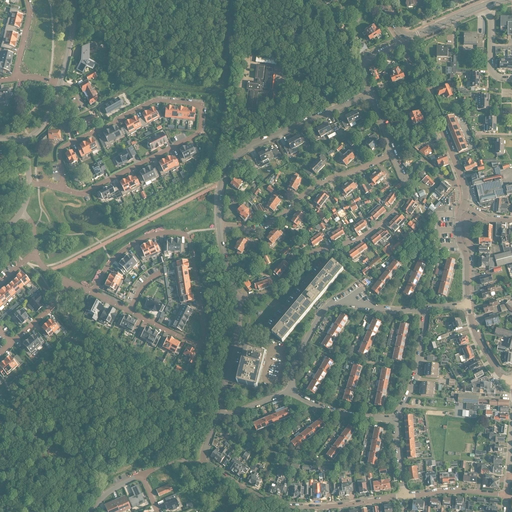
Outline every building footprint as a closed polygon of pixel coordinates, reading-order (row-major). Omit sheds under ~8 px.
[(418,6),(418,9),(424,9),(423,0),(405,0),(406,7),(418,6)] [(22,20),(23,17),(22,16),(22,15),(19,15),(20,11),(10,9),(9,13),(10,13),(9,19),(8,19),(20,22),(21,20),(22,20)] [(511,23),(511,17),(500,17),(500,32),(507,32),(507,36),(511,36),(511,23)] [(20,24),(20,22),(8,19),(6,25),(5,28),(15,31),(16,27),(19,28),(19,27),(20,28),(21,24),(20,24)] [(364,36),(366,35),(370,41),(376,37),(378,39),(381,37),(379,35),(380,34),(378,30),(377,31),(374,26),(365,32),(362,34),(364,36)] [(17,35),(14,34),(15,31),(5,28),(4,32),(3,38),(15,41),(16,39),(17,35)] [(464,44),(463,45),(477,45),(477,48),(482,48),(482,36),(477,35),(477,34),(464,34),(464,44)] [(11,47),(14,47),(14,46),(15,47),(16,43),(15,43),(15,41),(3,38),(2,44),(1,44),(0,48),(10,50),(11,47)] [(92,68),(95,64),(88,62),(88,50),(96,47),(94,43),(82,48),(81,62),(77,70),(82,73),(86,67),(92,69),(92,68)] [(356,49),(359,55),(367,49),(364,44),(356,49)] [(436,47),(436,58),(451,58),(451,47),(436,47)] [(0,51),(0,57),(1,58),(11,60),(12,55),(2,52),(0,51)] [(0,57),(0,63),(9,66),(10,63),(11,60),(1,58),(0,57)] [(256,57),(255,63),(276,65),(277,59),(256,57)] [(506,60),(506,61),(497,61),(496,70),(507,70),(507,69),(507,60),(506,60)] [(0,72),(2,73),(3,70),(8,72),(9,66),(0,63),(0,72)] [(271,90),(272,90),(274,67),(256,65),(255,79),(257,79),(257,83),(247,81),(246,89),(248,90),(246,107),(248,107),(248,111),(256,112),(258,93),(265,94),(264,102),(272,102),(273,94),(271,94),(271,90)] [(379,79),(373,66),(368,69),(373,82),(379,79)] [(393,83),(399,80),(400,82),(404,81),(403,79),(404,78),(402,74),(401,74),(399,69),(389,73),(388,71),(384,72),(387,80),(391,78),(393,83)] [(88,80),(92,78),(91,77),(91,76),(94,74),(93,72),(85,77),(88,80)] [(310,86),(311,84),(292,74),(290,77),(310,86)] [(86,81),(78,86),(82,93),(83,93),(85,92),(88,98),(87,99),(86,99),(90,105),(97,101),(94,96),(96,95),(94,91),(93,92),(86,81)] [(438,90),(438,91),(436,92),(438,96),(445,93),(447,98),(452,96),(447,86),(442,88),(443,88),(438,90)] [(0,98),(1,98),(2,102),(8,101),(8,98),(8,97),(9,96),(9,92),(7,92),(7,89),(3,89),(2,88),(0,88),(0,98)] [(475,99),(475,103),(477,103),(489,103),(489,95),(483,95),(483,96),(477,96),(477,99),(475,99)] [(117,100),(103,107),(107,114),(121,106),(117,100)] [(147,111),(153,122),(158,119),(159,120),(162,118),(159,111),(155,113),(153,108),(152,109),(152,108),(149,109),(149,110),(147,111)] [(153,122),(147,111),(141,114),(143,117),(140,118),(144,127),(148,125),(147,124),(153,122)] [(356,111),(351,114),(355,122),(356,125),(367,120),(363,112),(358,114),(356,111)] [(420,112),(409,116),(408,116),(412,126),(413,126),(419,124),(420,126),(424,124),(423,121),(421,117),(420,112)] [(349,125),(355,122),(351,114),(345,117),(347,120),(341,123),(345,129),(347,127),(347,125),(349,124),(349,125)] [(451,114),(444,116),(445,118),(444,119),(445,119),(444,119),(458,152),(458,153),(465,150),(467,149),(466,147),(467,146),(464,140),(463,140),(463,139),(464,138),(461,132),(460,132),(459,130),(461,129),(459,125),(456,118),(455,119),(454,116),(452,117),(451,116),(451,114)] [(86,126),(98,122),(96,116),(84,120),(86,126)] [(144,127),(140,118),(137,120),(136,117),(130,120),(135,130),(140,128),(141,129),(144,127)] [(400,123),(397,117),(390,120),(392,127),(400,123)] [(135,130),(130,120),(128,121),(127,120),(124,122),(125,123),(124,123),(125,126),(122,127),(127,136),(130,135),(130,134),(136,131),(135,130)] [(334,131),(337,130),(334,124),(329,127),(327,124),(322,127),(326,135),(327,137),(335,133),(334,131)] [(114,127),(108,130),(115,142),(114,141),(123,136),(120,131),(117,132),(114,127)] [(320,138),(326,135),(322,127),(316,129),(318,133),(313,135),(316,141),(319,140),(318,138),(320,137),(320,138)] [(48,140),(60,139),(59,130),(47,131),(48,140)] [(105,147),(115,142),(108,130),(109,131),(108,132),(107,131),(104,132),(104,133),(103,134),(104,137),(101,138),(102,140),(105,146),(105,147)] [(147,145),(147,146),(147,147),(148,148),(149,148),(150,148),(151,150),(155,148),(156,148),(160,146),(159,146),(166,142),(162,133),(158,135),(159,136),(147,142),(148,144),(147,145)] [(46,140),(48,140),(47,134),(45,134),(44,135),(43,134),(36,141),(41,146),(46,142),(46,140)] [(363,145),(361,147),(365,152),(369,148),(372,151),(376,146),(373,143),(377,140),(374,135),(369,138),(370,140),(365,144),(366,145),(364,146),(363,145)] [(300,139),(298,136),(293,139),(297,147),(303,144),(302,143),(304,142),(305,144),(308,143),(305,137),(300,139)] [(299,151),(297,147),(293,139),(287,142),(289,145),(284,148),(287,154),(290,152),(291,155),(299,151)] [(85,142),(91,153),(100,149),(96,141),(93,142),(91,140),(90,141),(90,140),(86,141),(87,142),(85,143),(85,142)] [(85,156),(91,153),(85,142),(79,145),(80,149),(77,150),(82,159),(85,157),(85,156)] [(190,145),(185,148),(189,157),(198,153),(195,148),(192,150),(190,145)] [(419,152),(425,156),(426,155),(425,153),(426,153),(427,153),(427,152),(430,150),(427,145),(419,152)] [(134,153),(131,147),(120,153),(121,156),(116,159),(120,166),(125,163),(124,161),(133,157),(132,154),(134,153)] [(191,159),(189,157),(185,148),(179,150),(182,155),(178,157),(182,164),(191,159)] [(263,151),(268,160),(269,162),(274,159),(274,158),(277,157),(278,159),(282,157),(279,152),(278,153),(276,149),(271,152),(269,149),(263,151)] [(349,151),(344,155),(350,162),(355,158),(352,155),(353,154),(352,153),(354,152),(352,150),(350,151),(350,150),(349,151)] [(262,163),(268,160),(263,151),(258,154),(259,157),(254,160),(258,166),(260,164),(260,163),(261,162),(262,163)] [(76,162),(75,160),(77,159),(74,153),(72,154),(71,152),(65,155),(67,158),(66,159),(68,162),(69,162),(70,165),(73,163),(73,164),(74,163),(76,162)] [(318,159),(313,164),(320,170),(325,166),(322,163),(326,159),(321,155),(319,157),(320,158),(319,160),(318,159)] [(342,164),(343,163),(346,166),(350,162),(344,155),(339,159),(340,159),(339,160),(339,161),(338,162),(340,164),(341,163),(342,164)] [(165,160),(164,160),(169,171),(175,168),(175,169),(179,167),(174,158),(171,160),(170,157),(169,158),(168,157),(165,159),(165,160)] [(438,167),(439,169),(448,165),(447,162),(448,162),(445,157),(436,160),(437,164),(436,164),(437,167),(438,167)] [(478,166),(477,163),(473,164),(472,162),(471,163),(470,159),(469,159),(469,158),(466,159),(467,161),(463,162),(465,167),(464,167),(466,171),(475,168),(475,167),(478,166)] [(160,175),(169,171),(164,160),(163,161),(163,160),(159,162),(159,163),(158,163),(160,166),(156,168),(160,175)] [(251,161),(247,163),(251,172),(256,169),(253,164),(251,161)] [(92,176),(90,177),(91,181),(93,180),(94,180),(103,175),(101,171),(102,171),(105,170),(101,162),(97,164),(98,166),(89,171),(92,176)] [(316,175),(320,170),(313,164),(309,168),(310,169),(308,171),(307,169),(305,172),(309,176),(313,172),(316,175)] [(144,170),(150,181),(158,177),(154,169),(151,170),(150,168),(144,170)] [(150,181),(144,170),(139,173),(140,176),(137,177),(141,184),(144,183),(144,184),(150,181)] [(273,180),(276,182),(281,173),(278,171),(273,180)] [(378,171),(374,174),(380,181),(384,177),(385,176),(386,175),(384,172),(382,173),(381,172),(380,173),(378,171)] [(425,173),(423,171),(417,177),(419,179),(420,177),(422,179),(424,177),(422,176),(425,173)] [(471,182),(471,183),(484,179),(483,173),(471,176),(472,182),(471,182)] [(294,176),(293,176),(291,181),(299,186),(301,181),(297,178),(299,175),(296,174),(295,175),(294,175),(294,176)] [(375,186),(380,181),(374,174),(369,178),(372,181),(371,182),(371,183),(370,184),(372,187),(374,186),(375,185),(375,186)] [(130,176),(125,179),(131,192),(140,187),(135,179),(132,180),(130,176)] [(426,184),(427,183),(431,187),(434,184),(427,176),(422,180),(426,184)] [(484,179),(471,183),(472,187),(473,186),(473,187),(482,184),(501,180),(500,176),(491,178),(484,179)] [(131,192),(125,179),(119,182),(122,188),(118,190),(122,196),(131,192)] [(235,179),(231,185),(240,192),(243,188),(241,186),(242,184),(241,183),(242,182),(239,179),(238,181),(235,179)] [(296,191),(299,186),(291,181),(288,187),(287,188),(288,188),(287,190),(290,192),(291,190),(292,191),(293,189),(296,191)] [(352,184),(350,181),(346,185),(351,192),(356,188),(357,187),(356,187),(358,186),(356,183),(354,184),(354,183),(352,184)] [(511,185),(505,187),(505,188),(503,189),(501,181),(476,187),(473,188),(476,202),(478,202),(478,204),(480,206),(483,208),(490,206),(489,203),(496,202),(495,200),(506,197),(509,196),(508,195),(511,194),(511,185)] [(441,192),(443,190),(446,192),(450,188),(444,182),(434,192),(440,198),(444,195),(441,192)] [(351,193),(351,192),(346,185),(341,189),(343,192),(342,192),(343,194),(342,195),(344,197),(345,196),(345,197),(346,196),(347,196),(348,195),(349,195),(350,195),(351,195),(351,194),(351,193)] [(113,194),(116,199),(121,197),(116,187),(112,190),(110,187),(106,189),(103,191),(99,193),(99,194),(98,195),(100,198),(101,198),(102,199),(106,197),(106,198),(107,197),(106,197),(113,194)] [(388,197),(394,201),(397,196),(394,194),(395,192),(393,191),(388,197)] [(422,191),(417,193),(420,198),(419,198),(420,200),(419,201),(420,202),(422,201),(421,200),(425,198),(424,196),(422,191)] [(323,195),(321,193),(317,197),(324,203),(328,198),(329,197),(328,197),(329,195),(327,193),(325,195),(324,194),(323,195)] [(273,196),(269,201),(277,207),(280,202),(276,199),(278,196),(275,194),(274,196),(274,195),(273,196)] [(246,199),(252,206),(255,204),(254,203),(252,201),(249,198),(248,196),(244,196),(244,199),(246,199)] [(319,210),(324,203),(317,197),(313,202),(316,204),(314,207),(319,210)] [(383,204),(387,207),(389,204),(391,205),(394,201),(388,197),(384,203),(383,204)] [(443,204),(446,206),(449,206),(449,203),(450,203),(450,199),(446,199),(446,197),(441,203),(440,204),(441,205),(443,204)] [(406,205),(414,210),(416,207),(414,206),(416,203),(413,201),(413,202),(409,199),(406,205)] [(497,201),(496,212),(506,213),(507,205),(500,204),(501,200),(497,201)] [(265,206),(266,206),(265,207),(266,208),(265,209),(267,211),(268,210),(269,210),(270,209),(273,211),(277,207),(269,201),(265,206)] [(240,209),(237,212),(241,216),(248,210),(243,205),(242,205),(241,204),(238,206),(239,207),(239,208),(240,209)] [(255,204),(252,206),(256,214),(260,212),(255,204)] [(373,210),(374,211),(379,216),(385,211),(380,205),(378,205),(373,210)] [(406,212),(405,213),(408,215),(409,214),(412,216),(415,211),(414,210),(406,205),(402,209),(406,212)] [(341,209),(337,213),(341,218),(345,215),(341,209)] [(252,214),(248,210),(241,216),(245,220),(247,218),(248,219),(250,218),(251,219),(253,217),(252,216),(252,215),(252,214)] [(322,221),(326,216),(319,211),(315,215),(322,221)] [(368,217),(372,221),(374,219),(375,220),(379,216),(374,211),(368,217)] [(294,216),(301,222),(305,217),(306,216),(305,216),(306,214),(303,212),(302,214),(301,213),(300,214),(298,212),(294,216)] [(397,216),(393,220),(400,227),(406,220),(400,214),(398,217),(397,216)] [(293,225),(292,227),(295,229),(296,227),(297,228),(297,227),(301,222),(294,216),(290,221),(293,223),(292,225),(293,225)] [(357,224),(361,230),(366,227),(364,225),(366,224),(362,218),(356,223),(357,224)] [(394,233),(400,227),(393,220),(389,225),(387,227),(394,233)] [(357,233),(361,230),(357,224),(351,229),(353,231),(354,230),(357,233)] [(507,224),(501,224),(501,236),(501,237),(501,241),(501,243),(502,245),(505,244),(505,248),(509,247),(509,249),(511,248),(511,242),(507,243),(507,239),(506,239),(506,237),(507,224)] [(340,228),(339,226),(336,228),(338,230),(335,231),(339,237),(344,234),(342,231),(343,230),(342,227),(340,228)] [(480,230),(479,233),(479,244),(485,244),(485,243),(486,243),(486,242),(488,242),(488,247),(491,247),(492,242),(492,226),(488,226),(488,227),(484,226),(481,227),(480,230)] [(382,230),(377,234),(384,242),(391,237),(385,229),(383,231),(382,230)] [(282,235),(281,234),(282,233),(280,231),(279,232),(278,231),(277,232),(274,230),(270,234),(277,240),(281,236),(282,235)] [(410,230),(406,233),(410,238),(414,234),(410,230)] [(329,232),(327,234),(332,242),(334,241),(339,237),(335,231),(331,234),(329,232)] [(315,234),(312,236),(318,243),(322,240),(321,238),(323,236),(321,233),(316,236),(315,234)] [(410,238),(406,233),(402,237),(406,241),(410,238)] [(268,243),(267,244),(270,246),(271,245),(272,244),(272,245),(277,240),(270,234),(266,238),(269,241),(268,242),(268,243)] [(373,238),(370,240),(374,245),(375,244),(379,241),(383,246),(385,244),(384,242),(377,234),(373,238)] [(313,247),(318,243),(312,236),(314,238),(308,242),(310,244),(311,243),(313,247)] [(243,240),(240,238),(237,243),(245,248),(248,243),(248,242),(248,241),(249,240),(246,238),(245,240),(244,239),(243,240)] [(163,245),(163,255),(167,254),(167,253),(173,253),(173,241),(172,241),(172,240),(168,240),(168,241),(166,241),(167,244),(163,245)] [(183,244),(180,244),(180,241),(173,241),(173,253),(179,253),(179,254),(183,254),(183,244)] [(151,258),(160,253),(155,244),(152,246),(150,242),(145,244),(151,258)] [(245,248),(237,243),(234,249),(237,250),(236,252),(237,252),(236,254),(239,256),(240,254),(241,255),(241,253),(242,254),(245,248)] [(360,245),(355,248),(360,254),(366,250),(367,249),(363,243),(360,245)] [(142,260),(150,257),(150,258),(151,258),(145,244),(144,244),(145,245),(144,246),(144,245),(140,246),(141,247),(140,248),(142,253),(139,254),(142,260)] [(385,248),(382,250),(387,255),(391,252),(389,249),(388,247),(386,245),(385,244),(383,246),(385,248)] [(505,244),(502,245),(502,249),(504,254),(494,256),(497,267),(508,264),(511,262),(511,259),(509,249),(509,247),(505,248),(505,244)] [(487,247),(479,247),(479,254),(484,254),(487,254),(487,255),(485,255),(485,258),(489,258),(490,251),(487,251),(487,247)] [(351,252),(348,255),(352,260),(353,259),(354,261),(361,256),(360,254),(355,248),(351,252)] [(132,268),(139,262),(133,256),(130,258),(128,255),(127,256),(126,255),(123,258),(124,259),(123,260),(133,269),(132,268)] [(378,257),(372,261),(368,264),(372,269),(382,262),(378,257)] [(485,267),(489,267),(489,258),(485,258),(479,258),(479,268),(485,268),(485,267)] [(359,263),(362,268),(367,265),(367,264),(366,262),(364,259),(359,263)] [(445,265),(453,267),(455,261),(447,259),(445,265)] [(133,269),(123,260),(122,261),(121,260),(119,263),(119,264),(118,265),(121,267),(118,270),(125,277),(133,269)] [(390,265),(397,271),(401,266),(394,260),(390,265)] [(418,260),(415,266),(423,270),(426,264),(418,260)] [(271,337),(278,343),(280,340),(282,342),(314,305),(317,308),(320,304),(317,301),(343,270),(333,261),(331,263),(336,267),(332,271),(329,275),(325,280),(318,288),(311,297),(306,293),(303,296),(308,300),(304,305),(300,310),(296,314),(292,319),(288,324),(284,328),(280,333),(277,338),(273,335),(271,337)] [(288,265),(283,261),(277,268),(283,273),(286,268),(288,265)] [(336,267),(331,263),(328,267),(332,271),(336,267)] [(393,275),(397,271),(390,265),(386,270),(393,275)] [(444,271),(452,273),(453,267),(445,265),(444,271)] [(369,266),(361,272),(364,275),(371,270),(369,266)] [(421,275),(423,270),(415,266),(413,272),(421,275)] [(332,271),(328,267),(324,272),(329,275),(332,271)] [(275,276),(276,275),(279,277),(283,273),(277,268),(272,274),(275,276)] [(389,280),(393,275),(386,270),(382,275),(389,280)] [(450,279),(452,273),(444,271),(442,277),(450,279)] [(329,275),(324,272),(321,276),(325,280),(329,275)] [(418,281),(421,275),(413,272),(410,277),(418,281)] [(19,275),(18,274),(15,276),(16,277),(23,286),(25,287),(29,283),(21,273),(19,275)] [(121,277),(115,274),(113,277),(110,275),(109,276),(108,276),(107,279),(107,280),(107,281),(119,287),(122,281),(120,280),(121,277)] [(385,285),(389,280),(382,275),(378,280),(385,285)] [(481,285),(492,281),(490,275),(488,275),(484,276),(479,278),(481,285)] [(325,280),(321,276),(314,284),(318,288),(325,280)] [(16,277),(16,278),(12,282),(19,289),(23,286),(16,277)] [(416,287),(418,281),(410,277),(408,283),(416,287)] [(442,277),(440,283),(449,285),(450,279),(442,277)] [(155,281),(164,286),(163,278),(162,278),(155,281)] [(259,291),(265,289),(262,282),(261,279),(258,280),(259,283),(254,285),(255,290),(258,289),(259,291)] [(270,282),(269,279),(262,282),(265,289),(270,287),(269,283),(270,282)] [(381,290),(385,285),(378,280),(375,285),(381,290)] [(108,288),(106,291),(115,295),(119,287),(107,281),(104,286),(108,288)] [(8,285),(16,294),(19,291),(18,290),(19,289),(12,282),(8,285)] [(413,292),(416,287),(408,283),(405,289),(413,292)] [(439,289),(447,291),(449,285),(440,283),(439,289)] [(318,288),(314,284),(306,293),(311,297),(318,288)] [(11,298),(16,294),(8,285),(4,289),(3,289),(11,298)] [(377,295),(381,290),(375,285),(371,290),(377,295)] [(488,290),(481,292),(483,299),(491,297),(490,293),(495,291),(494,286),(487,287),(488,290)] [(3,289),(0,291),(0,294),(7,302),(11,298),(3,289)] [(410,298),(413,292),(405,289),(403,294),(410,298)] [(445,297),(447,291),(439,289),(437,295),(445,297)] [(34,295),(36,298),(27,305),(35,313),(40,308),(37,305),(40,302),(38,301),(41,298),(37,293),(34,295)] [(181,304),(188,305),(187,302),(192,301),(191,295),(177,297),(178,298),(179,298),(180,303),(181,303),(181,304)] [(308,300),(303,296),(299,301),(304,305),(308,300)] [(149,310),(154,312),(155,310),(161,313),(164,307),(158,304),(159,302),(154,300),(153,302),(148,299),(147,302),(146,303),(147,303),(145,305),(150,308),(149,310)] [(88,302),(85,306),(87,307),(85,311),(88,312),(87,314),(93,317),(92,319),(95,321),(100,311),(97,310),(100,304),(91,300),(89,303),(88,302)] [(489,302),(490,304),(483,306),(485,313),(493,311),(492,307),(497,306),(496,300),(489,302)] [(304,305),(299,301),(296,306),(300,310),(304,305)] [(190,317),(192,311),(186,308),(188,305),(181,304),(180,305),(177,310),(190,317)] [(300,310),(296,306),(292,311),(296,314),(300,310)] [(18,312),(13,316),(16,319),(15,320),(17,323),(19,322),(22,325),(26,321),(25,320),(28,318),(25,315),(27,313),(23,308),(21,310),(18,312)] [(99,322),(102,324),(103,321),(111,324),(115,315),(113,314),(114,311),(108,309),(106,314),(103,313),(99,322)] [(188,316),(189,317),(190,317),(177,310),(174,316),(186,321),(188,319),(187,319),(188,316)] [(296,314),(292,311),(288,315),(292,319),(296,314)] [(341,314),(338,319),(345,324),(348,318),(341,314)] [(489,315),(490,318),(485,320),(487,327),(499,323),(496,314),(489,315)] [(125,329),(124,330),(125,330),(131,318),(125,315),(123,320),(120,318),(116,325),(125,329)] [(292,319),(288,315),(284,320),(288,324),(292,319)] [(186,321),(174,316),(172,321),(183,326),(186,321)] [(370,325),(378,328),(381,323),(375,320),(376,317),(373,316),(372,318),(373,318),(370,325)] [(136,329),(133,327),(136,322),(130,319),(131,318),(125,330),(134,335),(136,329)] [(342,329),(345,324),(338,319),(334,324),(342,329)] [(459,329),(462,328),(459,319),(447,323),(448,326),(451,326),(452,331),(454,331),(457,330),(457,331),(460,331),(459,329)] [(288,324),(284,320),(280,325),(284,328),(288,324)] [(50,321),(46,324),(46,325),(53,333),(60,327),(57,323),(54,325),(50,321)] [(172,321),(169,326),(181,332),(183,326),(172,321)] [(399,330),(407,331),(409,325),(400,323),(399,330)] [(42,335),(46,339),(53,333),(46,325),(45,324),(41,327),(42,328),(41,329),(45,333),(42,335)] [(338,334),(342,329),(334,324),(331,330),(338,334)] [(284,328),(280,325),(276,329),(280,333),(284,328)] [(368,330),(376,334),(378,328),(370,325),(368,330)] [(505,347),(511,349),(511,331),(497,327),(495,335),(506,338),(505,345),(506,345),(505,347)] [(144,331),(140,330),(137,336),(140,338),(140,339),(146,342),(151,331),(145,328),(144,331)] [(280,333),(276,329),(272,334),(273,335),(277,338),(280,333)] [(335,339),(338,334),(331,330),(328,335),(335,339)] [(365,336),(373,340),(376,334),(368,330),(365,336)] [(151,345),(151,346),(154,348),(159,339),(156,337),(157,334),(156,333),(153,331),(152,332),(151,331),(146,342),(151,345)] [(331,345),(335,339),(328,335),(324,340),(331,345)] [(28,340),(27,339),(27,340),(37,351),(37,350),(36,349),(44,343),(38,336),(35,339),(33,336),(32,337),(31,336),(28,339),(29,340),(28,340)] [(365,336),(363,342),(371,345),(373,340),(365,336)] [(168,338),(167,338),(165,343),(161,341),(159,347),(168,352),(173,341),(172,340),(173,339),(169,337),(168,338)] [(468,343),(466,337),(459,339),(459,340),(456,341),(458,344),(459,347),(464,345),(464,344),(468,343)] [(27,340),(22,344),(25,348),(22,350),(29,358),(37,351),(27,340)] [(328,350),(331,345),(324,340),(321,345),(328,350)] [(173,355),(174,354),(177,355),(181,348),(177,347),(179,344),(173,341),(168,352),(173,355)] [(368,351),(371,345),(363,342),(360,348),(368,351)] [(511,349),(506,348),(505,347),(498,346),(497,351),(504,352),(504,354),(505,354),(504,363),(511,364),(511,359),(511,349)] [(469,347),(462,350),(463,354),(462,354),(461,353),(455,356),(455,357),(456,357),(456,359),(459,357),(472,352),(471,350),(469,347)] [(366,357),(368,351),(360,348),(358,354),(366,357)] [(197,354),(195,353),(195,352),(190,350),(190,351),(188,350),(185,356),(191,359),(190,363),(194,365),(197,359),(196,358),(196,357),(195,357),(197,354)] [(238,384),(256,388),(264,354),(247,350),(238,384)] [(473,354),(472,352),(459,357),(461,362),(466,360),(466,361),(474,358),(472,355),(473,354)] [(400,362),(402,356),(393,354),(392,360),(400,362)] [(3,361),(12,371),(16,367),(17,368),(20,365),(18,363),(20,361),(22,363),(23,363),(17,357),(15,359),(14,358),(11,360),(9,357),(8,358),(7,357),(4,360),(5,361),(4,361),(4,362),(3,361)] [(326,358),(323,364),(330,368),(333,362),(326,358)] [(3,361),(0,363),(0,367),(1,369),(0,369),(0,373),(0,376),(2,379),(4,377),(5,379),(8,376),(7,375),(12,371),(3,361)] [(469,363),(464,366),(463,366),(465,370),(468,369),(469,372),(479,367),(476,361),(470,364),(469,363)] [(327,373),(330,368),(323,364),(319,369),(327,373)] [(353,365),(352,371),(360,373),(362,367),(353,365)] [(323,379),(327,373),(319,369),(316,374),(323,379)] [(472,378),(473,379),(470,380),(471,383),(476,380),(476,379),(479,378),(479,377),(483,375),(480,370),(473,373),(475,377),(472,378)] [(358,379),(360,373),(352,371),(350,377),(358,379)] [(320,384),(323,379),(316,374),(313,379),(320,384)] [(356,385),(358,379),(350,377),(348,383),(356,385)] [(494,387),(491,384),(485,377),(471,384),(473,388),(472,393),(496,395),(496,389),(494,389),(494,387)] [(317,389),(320,384),(313,379),(310,385),(317,389)] [(377,381),(376,387),(377,387),(387,389),(388,384),(388,383),(380,381),(377,381)] [(354,391),(356,385),(348,383),(346,389),(354,391)] [(314,395),(317,389),(310,385),(307,390),(314,395)] [(352,397),(354,391),(346,389),(344,395),(352,397)] [(489,406),(490,406),(497,406),(508,407),(509,402),(501,401),(501,403),(497,402),(498,401),(478,400),(478,396),(458,394),(458,402),(467,403),(474,404),(489,405),(489,406)] [(350,403),(352,397),(344,395),(342,401),(350,403)] [(383,407),(384,401),(376,399),(374,406),(383,407)] [(281,411),(285,419),(291,417),(287,409),(281,411)] [(276,414),(279,422),(285,419),(281,411),(276,414)] [(276,414),(270,416),(273,424),(279,422),(276,414)] [(268,426),(273,424),(270,416),(264,419),(268,426)] [(264,419),(259,421),(262,429),(268,426),(264,419)] [(325,426),(320,419),(315,423),(320,430),(325,426)] [(256,431),(262,429),(259,421),(253,423),(256,431)] [(315,434),(320,430),(315,423),(310,427),(315,434)] [(349,425),(345,430),(352,436),(355,431),(349,425)] [(492,428),(492,430),(490,430),(485,430),(485,434),(487,434),(492,435),(492,433),(496,434),(496,432),(499,432),(499,434),(506,435),(507,426),(502,426),(502,427),(500,427),(499,429),(496,428),(492,428)] [(310,427),(305,431),(310,438),(315,434),(310,427)] [(348,441),(352,436),(345,430),(341,435),(348,441)] [(306,441),(310,438),(305,431),(300,435),(306,441)] [(504,443),(504,437),(496,436),(496,435),(492,435),(487,434),(487,437),(489,437),(489,440),(494,440),(494,439),(496,439),(495,443),(504,443)] [(301,445),(306,441),(300,435),(295,439),(301,445)] [(344,446),(348,441),(341,435),(337,440),(344,446)] [(296,449),(301,445),(295,439),(290,443),(293,446),(291,448),(294,451),(296,449)] [(340,451),(344,446),(337,440),(334,445),(340,451)] [(337,455),(340,451),(334,445),(330,450),(337,455)] [(489,445),(488,453),(492,453),(493,452),(494,452),(494,453),(503,453),(503,447),(489,445)] [(211,457),(215,460),(220,454),(217,452),(219,450),(217,448),(211,457)] [(215,460),(220,463),(224,457),(228,460),(230,457),(224,453),(226,450),(224,449),(220,454),(215,460)] [(333,461),(337,455),(330,450),(326,455),(333,461)] [(493,464),(501,465),(502,458),(494,457),(491,456),(490,460),(494,461),(493,464)] [(230,470),(233,472),(234,473),(234,472),(235,473),(241,463),(236,460),(237,459),(234,457),(227,468),(230,470)] [(249,469),(241,463),(235,473),(236,473),(236,474),(239,477),(241,474),(244,476),(249,469)] [(489,469),(484,468),(484,473),(501,475),(502,469),(498,468),(499,466),(494,465),(493,467),(493,471),(489,471),(489,469)] [(417,473),(409,474),(408,474),(409,481),(419,479),(419,476),(421,475),(422,477),(425,477),(424,472),(417,473)] [(253,476),(251,474),(247,482),(252,485),(257,475),(258,474),(255,473),(253,476)] [(426,481),(427,480),(428,487),(433,487),(433,479),(435,479),(435,474),(426,475),(426,481)] [(443,485),(449,485),(448,478),(448,476),(448,474),(439,474),(440,483),(442,483),(443,485)] [(483,476),(483,478),(490,479),(489,485),(490,485),(490,488),(498,488),(499,480),(493,479),(493,475),(484,474),(483,475),(483,476)] [(258,476),(257,475),(252,485),(257,487),(261,480),(257,478),(258,476)] [(365,480),(357,481),(357,485),(358,485),(359,494),(367,493),(365,484),(365,481),(365,480)] [(388,481),(381,482),(382,490),(390,489),(388,481)] [(270,485),(268,493),(272,494),(272,493),(274,493),(276,484),(277,483),(274,482),(273,486),(270,485)] [(276,484),(274,493),(275,494),(275,495),(279,496),(280,491),(285,493),(287,485),(283,484),(283,486),(279,485),(279,483),(277,482),(277,483),(276,484)] [(375,491),(382,490),(381,482),(373,483),(374,487),(372,488),(373,491),(375,491)] [(348,491),(352,491),(351,483),(341,485),(341,486),(343,496),(349,496),(348,491)] [(291,498),(296,498),(296,497),(297,497),(298,485),(291,484),(290,490),(292,490),(291,498)] [(339,488),(335,488),(335,484),(331,484),(331,491),(331,494),(336,494),(337,497),(343,496),(341,486),(338,486),(339,488)] [(158,497),(172,491),(169,485),(156,490),(158,497)] [(320,488),(320,499),(326,499),(326,493),(329,493),(328,485),(320,486),(320,487),(320,488)] [(140,494),(137,486),(131,489),(134,496),(129,499),(133,508),(136,507),(137,509),(139,508),(138,506),(144,503),(140,494)] [(178,507),(175,500),(175,499),(176,499),(175,496),(175,495),(170,497),(166,499),(165,499),(166,503),(164,504),(166,510),(169,509),(170,510),(172,510),(172,511),(176,509),(175,508),(176,508),(178,507)] [(453,502),(452,509),(455,510),(456,507),(460,507),(460,510),(460,511),(465,511),(465,507),(462,506),(463,505),(463,503),(463,499),(456,498),(456,502),(453,502)] [(111,505),(105,507),(107,511),(124,511),(130,510),(125,500),(125,499),(115,503),(114,501),(109,503),(111,505)] [(414,511),(418,511),(419,500),(418,500),(417,502),(413,501),(412,506),(410,505),(409,511),(414,511)] [(424,507),(424,503),(420,502),(420,500),(419,500),(418,511),(423,511),(426,511),(426,508),(424,507)] [(437,501),(431,500),(430,507),(433,507),(433,509),(439,510),(439,508),(440,505),(437,505),(437,501)]
